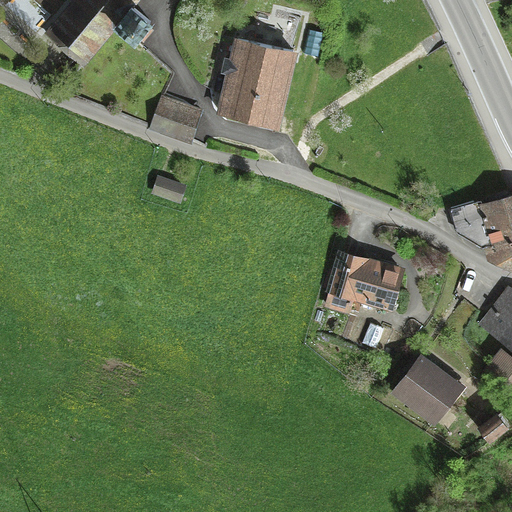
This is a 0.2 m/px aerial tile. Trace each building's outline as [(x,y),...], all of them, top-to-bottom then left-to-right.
[(82,64),(116,24),(135,40),(151,21),(132,5),(136,0),(71,0),(44,32),(64,49),(82,64)] [(237,44),(220,115),(276,129),(293,58),(237,44)] [(164,98),(153,127),(191,141),(201,112),(164,98)] [(160,178),(154,193),(180,203),(185,187),(160,178)] [(511,193),(477,203),(448,212),(454,233),(488,252),(511,265),(511,193)] [(339,254),(324,306),(348,313),(352,298),(390,309),(401,273),(339,254)] [(511,291),(484,325),(511,345),(511,291)] [(511,359),(503,353),(489,370),(511,388),(511,359)] [(461,391),(416,357),(390,392),(435,425),(461,391)] [(505,430),(496,418),(478,430),(487,443),(505,430)]
